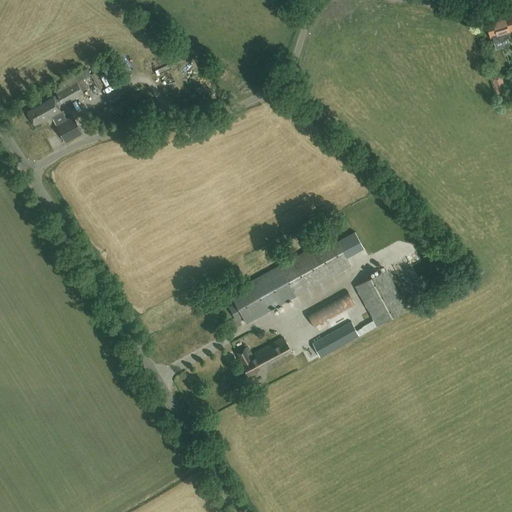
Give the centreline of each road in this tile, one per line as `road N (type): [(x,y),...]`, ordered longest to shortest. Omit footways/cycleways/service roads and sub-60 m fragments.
road 1 (unclassified): [(243,511),(29,172)]
road 2 (unclassified): [(29,172),(99,135),(217,114),(262,94),(289,68),(320,0)]
